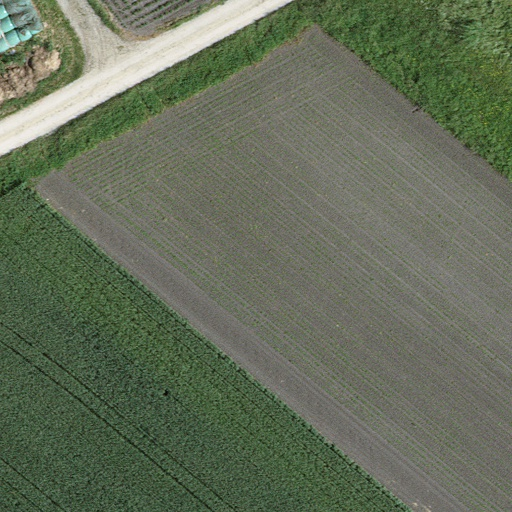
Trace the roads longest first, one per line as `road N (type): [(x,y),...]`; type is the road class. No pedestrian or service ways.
road 1 (track): [(345,0),(0,183)]
road 2 (track): [(67,0),(146,112)]
